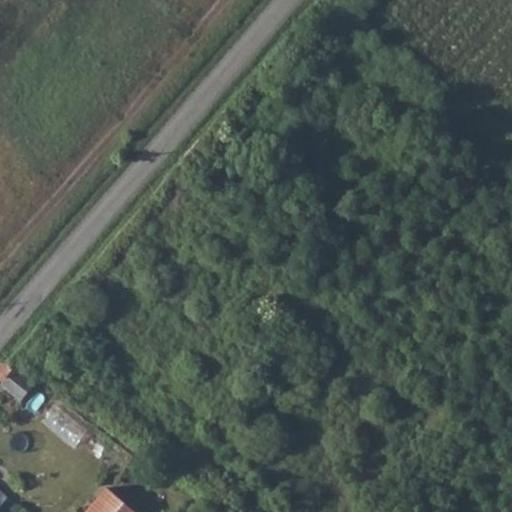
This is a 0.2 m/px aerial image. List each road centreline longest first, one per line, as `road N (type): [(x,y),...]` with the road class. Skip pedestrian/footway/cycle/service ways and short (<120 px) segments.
road 1 (unclassified): [(0,334),(286,0)]
road 2 (track): [(27,302),(282,511)]
